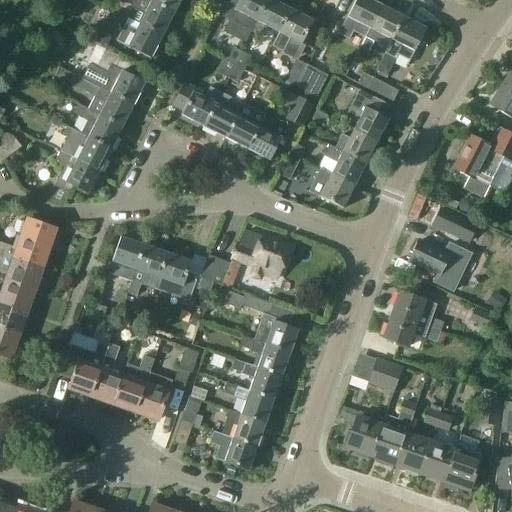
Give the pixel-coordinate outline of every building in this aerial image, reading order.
[(163,36),(175,13),(151,1),(148,0),(121,0),(145,13),(139,23),(163,36)] [(175,13),(181,0),(151,0),(151,1),(175,13)] [(257,22),(268,0),(239,0),(234,11),(257,22)] [(271,0),(268,0),(257,22),(252,33),(264,39),(269,28),(278,33),(290,9),(271,0)] [(370,30),(382,6),(369,0),(356,0),(339,35),(349,40),(353,32),(365,38),(370,30)] [(404,17),(382,6),(370,30),(392,41),(404,17)] [(283,53),(290,39),(301,45),(313,21),(290,9),(278,33),(279,34),(272,47),(283,53)] [(125,25),(128,18),(118,13),(112,24),(123,29),(125,25)] [(38,17),(27,35),(39,42),(49,23),(38,17)] [(426,29),(404,17),(392,41),(385,55),(396,61),(399,55),(410,61),(426,29)] [(151,59),(163,36),(139,23),(136,30),(125,25),(123,29),(117,41),(151,59)] [(75,75),(103,89),(134,105),(145,83),(116,68),(121,57),(92,42),(75,75)] [(236,63),(242,53),(233,48),(228,58),(236,63)] [(236,63),(245,67),(251,57),(242,53),(236,63)] [(222,68),(231,73),(236,63),(228,58),(222,68)] [(285,81),(296,86),(306,65),(296,59),(285,81)] [(236,63),(231,73),(240,78),(245,67),(236,63)] [(317,71),(306,65),(296,86),(306,92),(317,71)] [(511,70),(503,85),(511,90),(511,70)] [(358,84),(367,89),(373,78),(363,73),(358,84)] [(106,102),(100,115),(123,127),(134,105),(103,89),(75,75),(70,84),(106,102)] [(398,91),(373,78),(367,89),(393,102),(398,91)] [(203,127),(219,95),(208,89),(203,97),(193,92),(195,88),(183,82),(171,107),(182,113),(179,119),(193,126),(195,122),(203,127)] [(270,83),(265,94),(273,99),(279,88),(270,83)] [(511,90),(503,85),(490,106),(511,118),(511,90)] [(359,121),(355,128),(378,140),(388,120),(382,117),(387,107),(356,92),(345,114),(359,121)] [(241,106),(219,95),(203,127),(224,138),(236,114),(241,106)] [(302,100),(291,121),(302,127),(313,105),(302,100)] [(111,149),(123,127),(100,115),(78,104),(74,113),(88,120),(81,133),(111,149)] [(316,111),(312,119),(322,124),(327,116),(316,111)] [(236,114),(224,138),(247,149),(259,125),(236,114)] [(259,125),(247,149),(245,153),(258,160),(260,156),(270,161),(274,152),(286,149),(285,125),(262,121),(259,126),(259,125)] [(68,137),(60,152),(99,173),(111,149),(81,133),(67,126),(63,135),(68,137)] [(367,162),(378,140),(355,128),(350,138),(343,134),(336,147),(367,162)] [(470,137),(455,168),(473,177),(505,193),(511,178),(511,177),(506,174),(511,162),(511,136),(497,129),(488,147),(470,137)] [(0,147),(0,158),(3,162),(23,147),(15,137),(3,130),(0,135),(0,138),(5,144),(0,147)] [(290,152),(301,158),(305,149),(294,144),(290,152)] [(355,184),(367,162),(336,147),(330,159),(337,163),(332,172),(355,184)] [(99,173),(60,152),(55,162),(64,167),(54,186),(70,195),(74,187),(88,194),(99,173)] [(301,158),(290,152),(279,174),(290,179),(301,158)] [(355,184),(332,172),(319,196),(343,209),(355,184)] [(476,230),(438,213),(431,228),(469,245),(476,230)] [(0,254),(42,269),(46,257),(56,230),(28,219),(22,236),(17,234),(12,247),(0,242),(0,254)] [(249,229),(242,247),(237,245),(232,259),(264,270),(262,274),(277,279),(289,247),(264,237),(265,235),(249,229)] [(121,265),(136,270),(145,246),(121,237),(112,262),(121,265)] [(420,241),(410,262),(438,276),(439,274),(448,279),(456,262),(448,257),(449,255),(420,241)] [(137,296),(141,285),(154,290),(166,257),(167,253),(145,246),(136,270),(128,293),(137,296)] [(166,257),(154,290),(189,302),(196,281),(194,279),(195,275),(189,273),(192,262),(178,257),(167,253),(166,257)] [(34,291),(42,269),(0,254),(0,265),(11,270),(6,282),(34,291)] [(214,282),(223,286),(231,264),(208,255),(200,277),(203,278),(214,282)] [(210,291),(214,282),(203,278),(199,288),(210,291)] [(0,304),(26,314),(34,291),(6,282),(2,294),(0,293),(0,304)] [(259,325),(254,340),(291,353),(299,330),(290,327),(295,312),(267,303),(244,294),(243,297),(225,290),(220,302),(239,309),(240,306),(263,314),(264,314),(259,325)] [(399,292),(391,316),(440,333),(443,323),(431,318),(435,305),(399,292)] [(506,300),(499,295),(491,305),(498,310),(506,300)] [(0,329),(18,336),(26,314),(0,304),(0,329)] [(470,320),(488,328),(493,317),(474,309),(470,320)] [(437,342),(440,333),(391,316),(383,338),(409,347),(413,334),(437,342)] [(488,328),(470,320),(466,329),(484,337),(488,328)] [(0,355),(11,359),(18,336),(0,329),(0,355)] [(250,350),(254,340),(243,336),(242,340),(240,346),(250,350)] [(283,377),(291,353),(254,340),(250,350),(249,352),(257,354),(252,367),(257,368),(283,377)] [(99,341),(95,354),(70,346),(60,376),(71,380),(68,390),(91,397),(109,344),(99,341)] [(119,348),(109,344),(91,397),(113,405),(123,377),(112,373),(116,361),(115,361),(119,348)] [(186,348),(179,369),(193,374),(201,354),(186,348)] [(355,365),(368,370),(368,369),(398,379),(402,368),(359,353),(355,365)] [(140,369),(150,373),(155,360),(144,356),(140,369)] [(274,400),(283,377),(257,368),(245,364),(234,360),(231,369),(242,373),(242,375),(253,379),(249,391),(274,400)] [(394,390),(398,379),(368,369),(368,370),(365,380),(394,390)] [(150,373),(146,384),(136,413),(158,421),(172,380),(150,373)] [(113,405),(136,413),(146,384),(123,377),(113,405)] [(241,415),(266,424),(274,400),(249,391),(238,388),(226,383),(223,393),(246,401),(241,415)] [(484,400),(482,424),(493,425),(496,401),(484,400)] [(412,417),(416,406),(405,402),(401,413),(412,417)] [(344,421),(354,424),(352,432),(348,430),(343,443),(347,444),(346,447),(356,451),(354,455),(367,459),(369,455),(371,456),(382,426),(384,420),(348,407),(348,409),(342,407),(339,416),(345,418),(344,421)] [(185,411),(182,421),(193,425),(197,415),(185,411)] [(238,424),(233,438),(258,447),(266,424),(241,415),(230,411),(226,420),(238,424)] [(437,426),(441,415),(429,411),(425,422),(437,426)] [(441,415),(437,426),(448,430),(452,419),(441,415)] [(186,447),(193,425),(182,421),(174,443),(186,447)] [(392,469),(394,464),(405,434),(382,426),(371,456),(381,460),(379,464),(392,469)] [(250,471),(258,447),(233,438),(214,432),(210,443),(219,446),(215,459),(250,471)] [(416,477),(418,473),(429,442),(405,434),(394,464),(406,469),(405,473),(416,477)] [(418,473),(442,481),(453,451),(429,442),(418,473)] [(453,451),(442,481),(447,483),(445,488),(457,492),(459,487),(469,491),(480,460),(478,460),(480,454),(456,446),(454,451),(453,451)] [(0,511),(16,511),(18,508),(0,501),(0,511)] [(95,511),(96,511),(73,503),(69,511),(95,511)]
